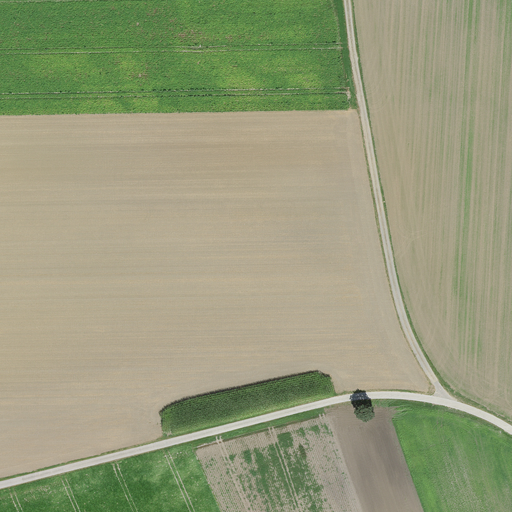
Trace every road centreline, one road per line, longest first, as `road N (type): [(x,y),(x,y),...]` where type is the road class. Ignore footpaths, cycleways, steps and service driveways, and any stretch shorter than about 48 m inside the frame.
road 1 (unclassified): [(0,484),(366,393),(447,400),(511,428)]
road 2 (track): [(346,0),(395,293),(447,400)]
